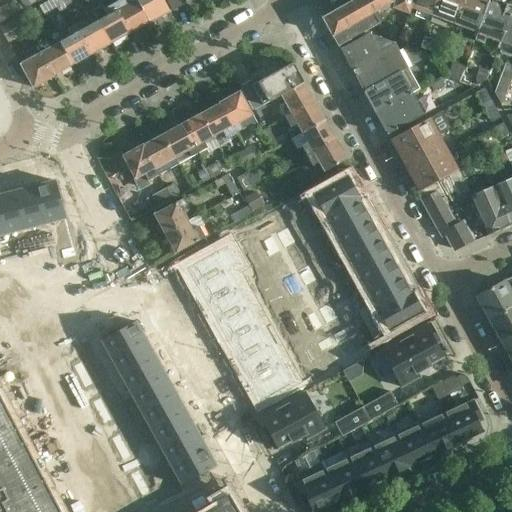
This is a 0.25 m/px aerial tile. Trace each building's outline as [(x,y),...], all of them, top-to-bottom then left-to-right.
[(51,0),(50,1),(58,16),(66,11),(60,0),(51,0)] [(73,8),(69,0),(60,0),(66,11),(73,8)] [(148,23),(135,0),(127,5),(123,0),(121,0),(113,5),(129,34),(148,23)] [(135,0),(148,23),(149,24),(168,13),(161,0),(135,0)] [(164,0),(171,13),(182,7),(178,0),(164,0)] [(385,0),(356,0),(322,19),(338,47),(368,30),(386,21),(390,8),(385,0)] [(385,0),(390,8),(390,6),(389,4),(392,3),(396,5),(394,9),(409,15),(414,0),(385,0)] [(439,0),(414,0),(409,15),(412,9),(419,11),(416,17),(431,23),(439,0)] [(464,0),(439,0),(431,23),(447,28),(449,22),(455,25),(464,0)] [(490,0),(464,0),(455,25),(463,27),(461,34),(476,39),(490,0)] [(490,0),(476,39),(475,41),(497,49),(511,9),(511,1),(507,0),(498,0),(498,1),(494,0),(490,0)] [(12,3),(0,9),(0,24),(18,14),(12,3)] [(102,11),(94,15),(97,21),(110,44),(129,34),(113,5),(102,11)] [(35,9),(28,13),(33,22),(40,18),(35,9)] [(511,9),(497,49),(511,54),(511,9)] [(91,55),(110,44),(97,21),(96,21),(91,12),(81,18),(83,22),(75,26),(91,55)] [(20,18),(0,28),(0,30),(8,44),(28,32),(20,18)] [(71,66),(91,55),(75,26),(65,31),(62,25),(52,31),(71,66)] [(386,27),(383,35),(394,40),(397,31),(386,27)] [(402,30),(398,41),(407,44),(411,33),(402,30)] [(53,77),(53,76),(71,66),(52,31),(41,37),(45,43),(37,47),(53,77)] [(340,50),(350,69),(394,45),(391,40),(372,34),(340,50)] [(423,42),(421,48),(427,51),(430,44),(423,42)] [(350,69),(363,93),(407,69),(394,45),(350,69)] [(410,68),(431,57),(398,46),(410,68)] [(17,58),(34,88),(53,77),(37,47),(17,58)] [(451,63),(446,79),(458,83),(464,67),(451,63)] [(293,64),(292,64),(251,86),(249,82),(238,88),(252,112),(263,106),(265,105),(281,97),(304,84),(293,64)] [(511,71),(503,68),(496,91),(507,94),(511,81),(511,71)] [(363,93),(375,115),(419,90),(407,69),(363,93)] [(478,69),(475,79),(485,81),(488,72),(478,69)] [(314,103),(304,84),(281,97),(285,105),(280,108),(286,118),(314,103)] [(475,95),(482,106),(491,101),(485,89),(475,95)] [(375,115),(387,136),(424,116),(412,94),(419,90),(375,115)] [(239,93),(219,104),(220,105),(235,134),(246,128),(247,130),(256,126),(239,93)] [(324,122),(314,103),(286,118),(291,129),(297,126),(301,135),(324,122)] [(220,105),(200,116),(213,139),(222,134),(225,140),(235,134),(220,105)] [(263,106),(254,111),(259,119),(270,114),(265,105),(263,106)] [(494,107),(485,112),(491,124),(501,119),(494,107)] [(200,116),(181,126),(197,155),(208,149),(204,143),(213,139),(200,116)] [(439,137),(430,120),(429,119),(389,141),(399,159),(439,137)] [(335,141),(324,122),(301,135),(306,143),(300,146),(306,157),(335,141)] [(503,124),(494,129),(500,141),(510,136),(503,124)] [(181,126),(162,137),(178,166),(197,155),(181,126)] [(159,176),(178,166),(162,137),(143,147),(143,146),(159,176)] [(448,154),(439,137),(399,159),(408,175),(448,154)] [(274,140),(267,144),(271,150),(277,146),(274,140)] [(323,174),(346,161),(335,141),(306,157),(312,168),(318,165),(323,174)] [(263,156),(256,144),(245,150),(251,162),(263,156)] [(159,176),(143,146),(122,157),(134,179),(132,180),(139,192),(149,186),(147,182),(159,176)] [(233,157),(240,169),(251,162),(245,150),(233,157)] [(459,171),(459,170),(457,171),(448,154),(408,175),(418,193),(439,181),(459,171)] [(221,170),(217,163),(205,169),(211,180),(220,175),(221,170)] [(196,174),(202,185),(211,180),(205,169),(196,174)] [(260,182),(253,169),(244,175),(245,177),(237,182),(242,192),(251,188),(251,187),(260,182)] [(439,181),(446,197),(454,193),(457,199),(470,193),(459,171),(439,181)] [(220,179),(231,199),(239,195),(228,175),(220,179)] [(511,178),(493,187),(510,228),(511,226),(511,178)] [(349,179),(314,199),(325,219),(360,199),(349,179)] [(442,237),(446,234),(456,228),(456,227),(440,199),(446,197),(439,181),(418,193),(419,192),(423,200),(422,201),(442,237)] [(55,182),(34,187),(44,225),(65,220),(55,182)] [(180,197),(173,185),(166,188),(173,200),(180,197)] [(34,187),(14,192),(25,231),(44,225),(34,187)] [(488,237),(510,228),(493,187),(471,197),(488,237)] [(145,200),(152,212),(173,200),(166,188),(145,200)] [(124,190),(118,193),(123,203),(129,199),(124,190)] [(14,192),(0,196),(0,217),(5,236),(25,231),(14,192)] [(243,199),(251,213),(263,207),(255,193),(243,199)] [(183,199),(175,204),(154,215),(159,224),(158,227),(160,232),(164,232),(166,235),(189,222),(184,213),(189,211),(183,199)] [(360,199),(325,219),(336,238),(370,218),(360,199)] [(247,207),(235,214),(240,221),(251,215),(247,207)] [(370,218),(336,238),(346,256),(381,237),(370,218)] [(176,254),(204,239),(199,228),(193,231),(189,222),(166,235),(167,237),(166,241),(169,246),(172,247),(176,254)] [(455,250),(471,241),(462,224),(456,227),(456,228),(446,234),(455,250)] [(287,231),(277,236),(281,243),(291,237),(287,231)] [(291,237),(281,243),(284,250),(295,244),(291,237)] [(381,237),(346,256),(356,275),(391,256),(381,237)] [(272,239),(261,245),(265,252),(275,246),(272,239)] [(275,246),(265,252),(268,259),(279,253),(275,246)] [(73,249),(61,252),(63,260),(75,257),(73,249)] [(220,251),(185,270),(196,290),(231,271),(220,251)] [(52,254),(40,257),(43,265),(54,262),(52,254)] [(391,256),(356,275),(367,294),(402,275),(391,256)] [(24,262),(12,265),(14,273),(26,270),(24,262)] [(12,265),(1,268),(3,276),(14,273),(12,265)] [(308,268),(298,274),(302,281),(312,275),(308,268)] [(231,271),(196,290),(207,309),(241,290),(231,271)] [(312,275),(302,281),(305,288),(316,282),(312,275)] [(402,275),(367,294),(377,313),(412,294),(402,275)] [(293,277),(282,283),(286,290),(296,284),(293,277)] [(511,308),(511,296),(504,282),(476,298),(489,322),(511,308)] [(296,284),(286,290),(290,296),(300,291),(296,284)] [(241,290),(207,309),(217,328),(252,309),(241,290)] [(412,294),(377,313),(389,333),(423,314),(412,294)] [(329,306),(319,312),(323,319),(333,313),(329,306)] [(511,338),(511,308),(489,322),(502,344),(511,338)] [(252,309),(217,328),(228,347),(262,328),(252,309)] [(333,313),(323,319),(326,326),(337,320),(333,313)] [(314,315),(303,321),(307,328),(317,322),(314,315)] [(135,322),(101,342),(111,360),(146,341),(135,322)] [(317,322),(307,328),(311,334),(321,329),(317,322)] [(380,351),(401,388),(419,378),(417,374),(419,373),(420,372),(426,369),(426,368),(430,367),(429,366),(442,359),(435,345),(439,343),(428,324),(380,351)] [(262,328),(228,347),(238,365),(273,346),(262,328)] [(344,332),(333,338),(337,345),(347,339),(344,332)] [(511,338),(502,344),(511,363),(511,338)] [(146,341),(111,360),(121,378),(156,359),(146,341)] [(328,341),(317,346),(321,353),(331,347),(328,341)] [(273,346),(238,365),(249,384),(283,365),(273,346)] [(156,359),(121,378),(131,396),(165,377),(156,359)] [(80,364),(73,367),(79,378),(86,374),(80,364)] [(283,365),(249,384),(260,404),(294,385),(283,365)] [(86,374),(79,378),(84,388),(91,385),(86,374)] [(165,377),(131,396),(141,414),(175,395),(165,377)] [(306,441),(324,430),(304,393),(256,420),(266,438),(270,436),(278,449),(291,442),(291,443),(295,441),(295,442),(295,441),(301,438),(302,438),(302,437),(304,436),(306,441)] [(390,393),(362,408),(369,422),(397,407),(390,393)] [(175,395),(141,414),(151,432),(185,412),(175,395)] [(0,397),(0,503),(4,511),(59,511),(34,463),(3,404),(0,397)] [(99,400),(92,404),(98,414),(105,411),(99,400)] [(472,402),(443,415),(457,444),(482,433),(477,423),(481,421),(472,402)] [(341,438),(369,422),(362,408),(333,424),(341,438)] [(105,411),(98,414),(103,425),(110,421),(105,411)] [(185,412),(151,432),(161,449),(195,430),(185,412)] [(420,426),(419,427),(433,456),(434,455),(434,456),(456,445),(457,444),(443,415),(420,426)] [(418,422),(392,434),(394,438),(395,438),(409,467),(433,456),(419,427),(420,426),(418,422)] [(389,427),(367,438),(372,449),(371,449),(385,478),(386,478),(408,468),(408,467),(409,467),(395,438),(394,438),(389,427)] [(195,430),(161,449),(171,467),(205,448),(195,430)] [(118,436),(111,440),(117,450),(124,447),(118,436)] [(124,447),(117,450),(122,461),(129,457),(124,447)] [(205,448),(171,467),(181,486),(216,467),(205,448)] [(371,449),(347,461),(361,490),(385,478),(371,449)] [(325,471),(323,472),(337,501),(338,500),(338,501),(360,490),(361,490),(347,461),(325,471)] [(299,483),(295,485),(304,505),(308,503),(312,511),(313,511),(337,501),(323,472),(325,471),(321,463),(295,475),(299,483)] [(137,473),(130,476),(136,486),(143,483),(137,473)] [(143,483),(136,486),(141,497),(148,494),(143,483)] [(210,511),(237,511),(228,495),(217,501),(219,507),(210,511)]
